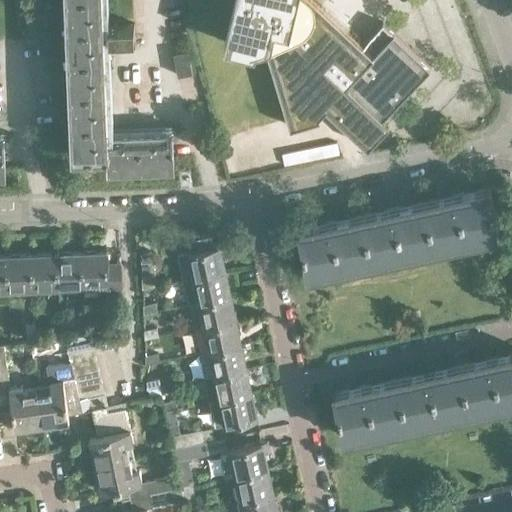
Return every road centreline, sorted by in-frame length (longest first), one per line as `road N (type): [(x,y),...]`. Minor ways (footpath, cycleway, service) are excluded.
road 1 (residential): [(249,199),(511,139)]
road 2 (residential): [(0,215),(249,199)]
road 3 (residential): [(287,378),(511,332)]
road 4 (residential): [(287,378),(249,199)]
road 5 (residential): [(315,511),(287,378)]
